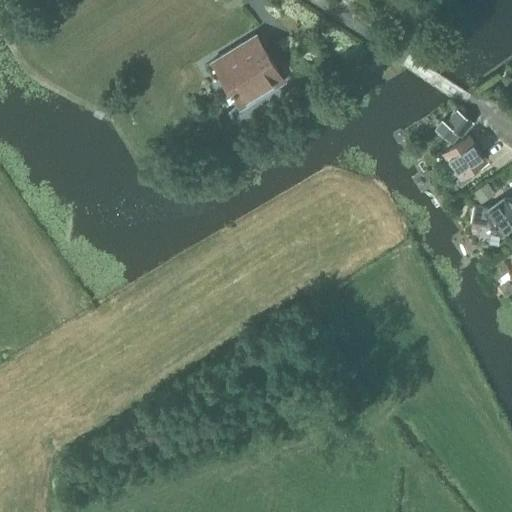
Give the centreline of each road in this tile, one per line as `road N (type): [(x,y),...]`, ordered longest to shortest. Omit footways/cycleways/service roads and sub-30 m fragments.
road 1 (track): [(511,508),(373,290),(347,216),(105,371),(0,241)]
road 2 (residential): [(511,129),(316,0)]
